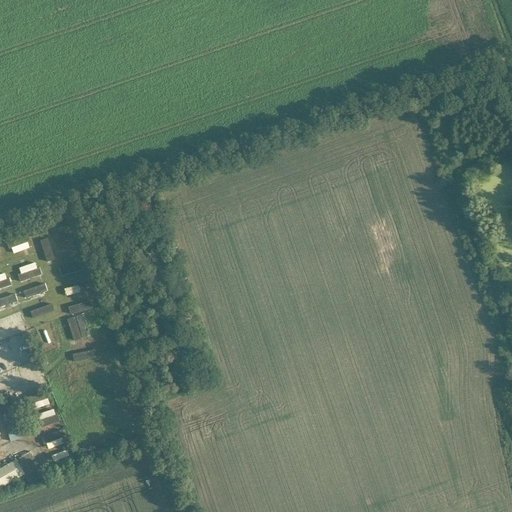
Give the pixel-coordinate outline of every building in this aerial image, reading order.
[(27,237),(10,240),(12,252),(30,249),(27,237)] [(48,262),(56,259),(48,238),(40,241),(48,262)] [(33,277),(31,271),(39,268),(36,262),(18,268),(23,280),(33,277)] [(62,276),(84,269),(82,262),(59,268),(62,276)] [(0,274),(0,288),(12,284),(7,272),(0,274)] [(70,287),(66,288),(67,294),(87,290),(84,275),(68,277),(70,287)] [(27,298),(48,290),(46,282),(24,290),(27,298)] [(0,298),(0,307),(18,301),(15,293),(0,298)] [(69,307),(72,314),(95,306),(92,299),(69,307)] [(34,319),(56,310),(54,303),(31,311),(34,319)] [(85,313),(68,318),(76,344),(70,345),(76,362),(98,356),(85,313)] [(36,408),(51,404),(48,391),(33,395),(36,408)] [(41,429),(60,421),(55,408),(36,415),(41,429)] [(11,441),(27,437),(24,424),(8,429),(11,441)] [(48,443),(50,449),(67,442),(63,429),(42,436),(45,444),(48,443)] [(68,449),(53,455),(55,461),(71,455),(68,449)] [(43,473),(31,452),(0,469),(0,489),(4,487),(6,489),(16,483),(15,481),(25,475),(29,481),(43,473)]
